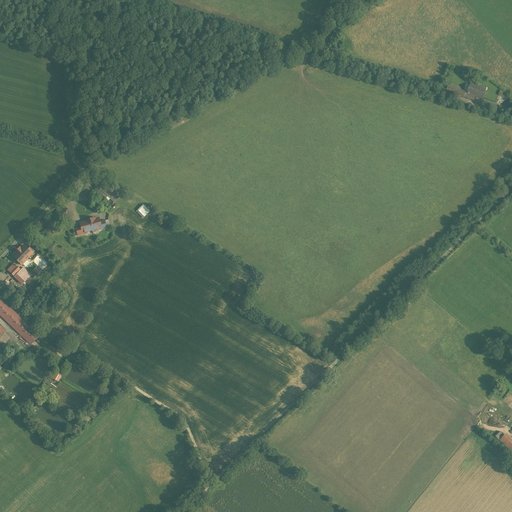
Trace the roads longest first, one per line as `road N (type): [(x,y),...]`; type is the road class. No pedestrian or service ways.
road 1 (track): [(182,511),(511,192)]
road 2 (track): [(87,167),(68,0)]
road 3 (track): [(210,484),(182,418),(125,384)]
road 4 (unclassified): [(0,257),(87,167)]
